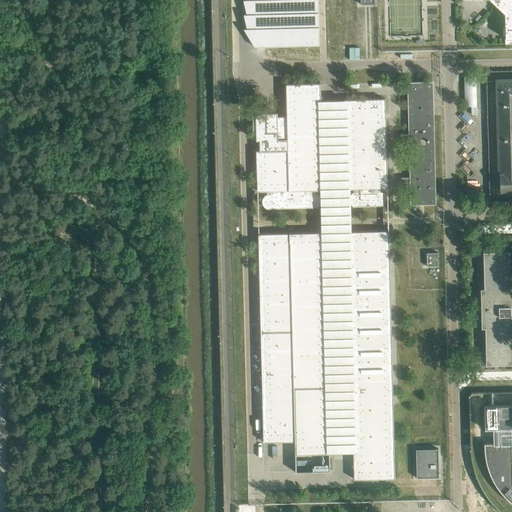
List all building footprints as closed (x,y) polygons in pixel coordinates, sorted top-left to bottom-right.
[(252,0),(253,46),(320,45),(318,0),(252,0)] [(511,0),(490,0),(504,13),(505,43),(511,43),(511,0)] [(476,77),(473,77),(463,77),(464,106),(471,106),(471,114),(477,114),(477,106),(476,106),(476,77)] [(500,190),(510,190),(511,189),(511,79),(497,80),(497,88),(500,190)] [(401,177),(401,186),(409,186),(410,205),(435,204),(432,82),(407,82),(408,135),(400,135),(401,143),(408,143),(409,177),(401,177)] [(262,109),(252,110),(252,129),(255,129),(256,140),(259,140),(259,150),(256,150),(257,191),(264,191),(266,191),(267,194),(266,194),(266,195),(265,195),(264,196),(263,197),(263,198),(262,198),(262,199),(262,200),(262,201),(262,202),(262,203),(262,204),(262,205),(263,205),(263,206),(264,207),(265,207),(265,208),(266,208),(290,208),(313,207),(320,207),(322,207),(320,100),(320,85),(320,83),(285,84),(285,85),(286,116),(277,116),(277,112),(264,112),(264,109),(262,109)] [(359,99),(344,99),(347,203),(350,203),(350,204),(351,204),(351,205),(352,205),(353,206),(354,206),(381,205),(382,205),(382,204),(383,204),(384,203),(384,202),(385,202),(385,201),(385,200),(385,199),(385,198),(385,197),(385,196),(385,195),(384,194),(383,193),(382,192),(381,192),(380,191),(380,188),(386,188),(384,99),(359,99)] [(511,223),(485,224),(484,224),(483,225),(482,225),(482,226),(481,226),(481,227),(480,228),(480,229),(481,230),(481,231),(481,232),(482,232),(483,233),(484,233),(511,232),(511,223)] [(350,231),(347,231),(353,452),(353,479),(362,479),(394,478),(394,473),(393,448),(393,430),(392,410),(388,248),(388,242),(388,240),(388,230),(383,231),(350,231)] [(289,233),(258,234),(260,324),(260,336),(263,442),(294,441),(295,451),(295,454),(326,453),(326,452),(322,232),(320,232),(288,233),(289,233)] [(509,251),(501,252),(502,249),(502,248),(501,248),(501,247),(500,247),(499,247),(498,248),(497,252),(483,252),(484,289),(480,289),(480,292),(481,328),(485,328),(486,365),(511,364),(511,320),(511,319),(511,296),(510,296),(509,251)] [(437,253),(426,253),(426,266),(437,266),(437,253)] [(511,405),(484,406),(484,429),(493,429),(493,443),(484,444),(484,451),(485,457),(486,463),(488,469),(490,475),(493,480),(496,486),(499,491),(504,496),(510,501),(511,503),(511,405)] [(437,449),(415,449),(416,477),(438,477),(437,449)]
